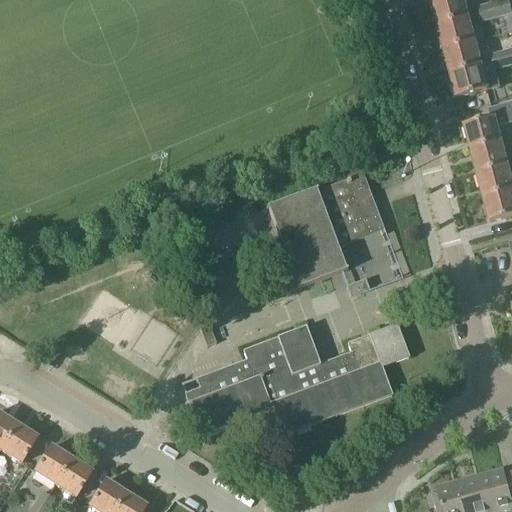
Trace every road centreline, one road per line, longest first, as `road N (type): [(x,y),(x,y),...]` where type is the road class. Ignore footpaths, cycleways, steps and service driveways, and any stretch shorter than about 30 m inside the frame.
road 1 (residential): [(496,402),(386,0)]
road 2 (residential): [(238,511),(26,380),(0,373)]
road 3 (residential): [(378,484),(496,402)]
